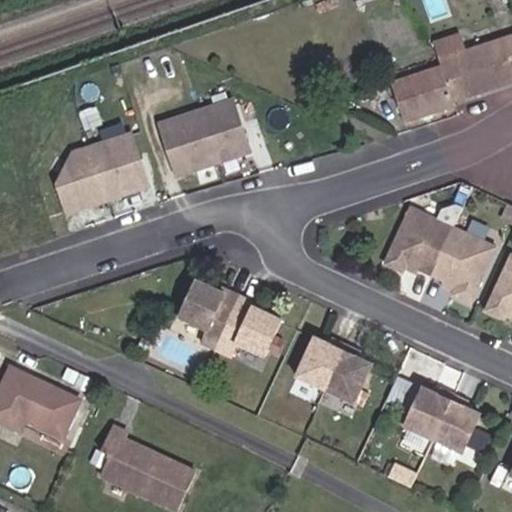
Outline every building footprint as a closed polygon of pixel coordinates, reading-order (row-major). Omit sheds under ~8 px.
[(374,0),(378,10),(406,0),(374,0)] [(460,34),(435,41),(440,61),(465,53),(460,34)] [(511,37),(465,53),(440,61),(442,66),(453,102),(511,83),(511,37)] [(404,121),(455,106),(453,102),(442,66),(392,83),(404,121)] [(254,154),(238,101),(167,122),(182,175),(254,154)] [(134,129),(63,150),(69,169),(52,175),(64,213),(152,187),(134,129)] [(465,203),(473,186),(465,182),(457,199),(465,203)] [(452,294),(469,302),(497,246),(455,226),(464,206),(457,203),(443,208),(438,218),(412,206),(386,263),(403,271),(407,262),(456,285),(452,294)] [(511,208),(507,206),(500,221),(511,226),(511,208)] [(208,289),(190,281),(172,321),(202,335),(197,346),(225,358),(230,348),(259,361),(264,350),(270,337),(278,321),(261,313),(250,308),(252,302),(223,289),(219,294),(208,289)] [(211,283),(208,289),(219,294),(223,289),(211,283)] [(264,308),(252,302),(250,308),(261,313),(264,308)] [(327,344),(311,336),(292,377),(351,404),(370,363),(355,357),(358,351),(329,338),(327,344)] [(270,337),(264,350),(273,354),(279,341),(270,337)] [(81,401),(12,366),(0,391),(0,420),(20,430),(26,419),(64,437),(81,401)] [(409,409),(420,386),(389,372),(378,394),(409,409)] [(436,394),(420,386),(409,409),(401,427),(460,454),(479,414),(464,407),(466,401),(438,388),(436,394)] [(29,422),(23,434),(44,443),(49,432),(29,422)] [(127,433),(111,425),(100,451),(110,455),(100,477),(179,511),(198,471),(125,438),(127,433)]
